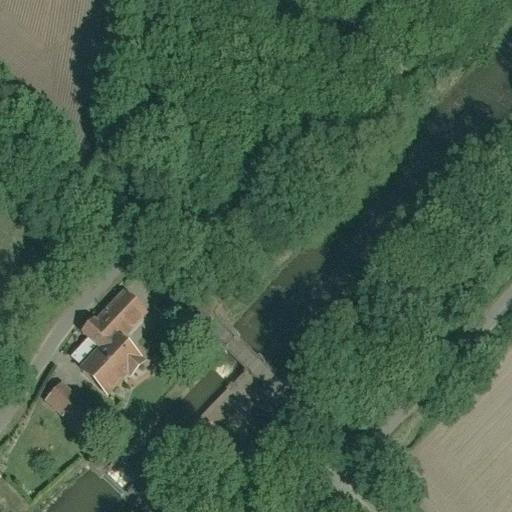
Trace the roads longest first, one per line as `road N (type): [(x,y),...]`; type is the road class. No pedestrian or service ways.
road 1 (residential): [(0,397),(109,236),(151,0)]
road 2 (unclassified): [(511,172),(294,409)]
road 3 (residential): [(336,463),(373,442),(511,297)]
road 4 (unclassified): [(294,409),(199,511)]
